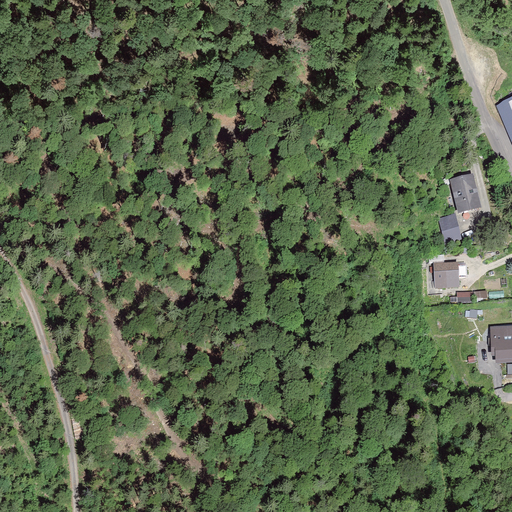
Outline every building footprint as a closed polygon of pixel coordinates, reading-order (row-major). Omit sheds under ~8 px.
[(511,99),(496,106),(511,143),(511,99)] [(480,204),(473,175),(454,180),(461,209),(480,204)] [(453,217),(441,221),(448,242),(460,238),(453,217)] [(437,265),(437,286),(458,285),(457,276),(457,264),(437,265)] [(466,264),(457,264),(457,276),(465,276),(466,264)] [(488,290),(477,291),(478,299),(489,298),(488,290)] [(473,293),(458,293),(458,301),(473,301),(473,293)] [(511,328),(494,329),(494,352),(500,352),(500,358),(511,357),(511,328)]
